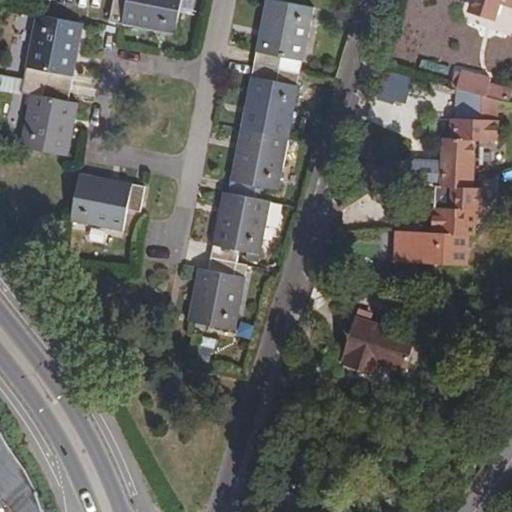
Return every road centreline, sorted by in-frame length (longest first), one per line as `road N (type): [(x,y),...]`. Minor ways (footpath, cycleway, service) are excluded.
road 1 (residential): [(218,511),(370,0)]
road 2 (residential): [(208,74),(114,58),(97,147),(190,168)]
road 3 (secondary): [(121,511),(66,399),(0,312)]
road 4 (secondary): [(0,359),(67,452),(91,511)]
